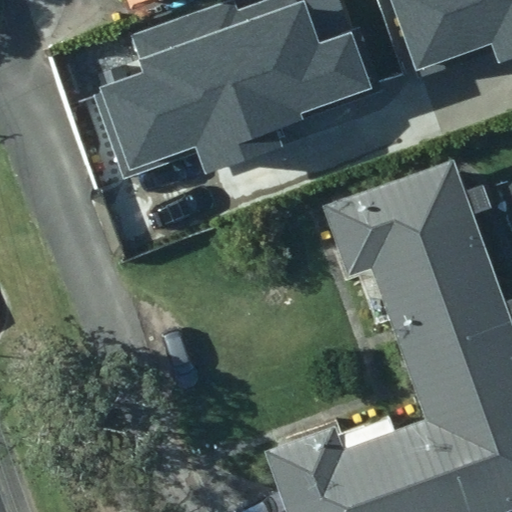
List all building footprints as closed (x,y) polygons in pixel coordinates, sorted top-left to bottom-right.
[(140,60),(101,73),(129,151),(188,130),(198,159),(282,131),(273,104),(370,70),(351,14),(314,27),(304,0),(256,0),(236,7),(233,0),(198,0),(128,24),(140,60)] [(511,0),(396,0),(414,52),(484,29),(491,48),(511,41),(511,0)] [(358,284),(375,332),(483,294),(442,177),(315,224),(338,291),(358,284)] [(375,332),(407,422),(511,472),(511,376),(483,294),(375,332)] [(378,425),(355,432),(382,511),(492,511),(511,505),(511,472),(407,422),(380,432),(378,425)] [(272,511),(382,511),(355,432),(326,441),(324,433),(253,458),(272,511)]
